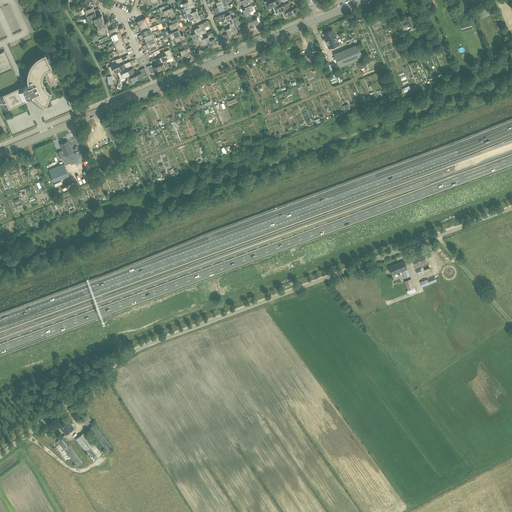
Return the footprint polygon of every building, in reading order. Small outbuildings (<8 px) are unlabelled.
[(267,9),(273,6),(281,2),(280,0),(267,0),(264,2),(267,10),(267,9)] [(281,11),(290,7),(288,3),(285,4),(284,3),(285,3),(284,1),(287,0),(280,0),(281,2),(273,6),(275,13),(274,13),(275,14),(276,14),(276,13),(281,11)] [(182,14),(191,10),(190,8),(187,1),(180,4),(182,9),(180,10),(182,14)] [(221,1),(218,1),(216,2),(218,7),(213,9),(215,14),(225,10),(224,7),(221,1)] [(293,6),(290,7),(281,11),(285,18),(285,17),(299,11),(299,12),(303,10),(300,3),(296,4),(297,7),(294,8),(293,7),(294,7),(293,6)] [(170,14),(171,18),(176,16),(172,7),(170,8),(168,4),(160,8),(162,12),(164,11),(166,16),(170,14)] [(251,5),(242,8),(246,18),(251,16),(249,11),(253,9),(251,5)] [(86,14),(87,16),(100,10),(99,8),(94,10),(93,7),(87,9),(87,8),(83,8),(81,11),(83,15),(86,14)] [(101,13),(100,10),(87,16),(89,21),(94,19),(97,17),(96,15),(101,13)] [(192,12),(191,10),(182,14),(184,19),(188,17),(190,21),(195,19),(192,12)] [(197,10),(194,12),(192,12),(195,19),(196,22),(205,18),(203,13),(199,15),(197,10)] [(228,23),(226,16),(225,14),(215,17),(217,22),(222,20),(224,25),(227,23),(228,23)] [(230,14),(226,16),(228,23),(229,25),(239,21),(237,16),(232,18),(230,14)] [(97,17),(94,19),(96,24),(97,23),(99,28),(98,28),(100,34),(109,30),(113,28),(112,26),(108,28),(107,25),(110,24),(109,20),(105,22),(102,15),(97,17)] [(416,23),(413,15),(404,18),(405,19),(404,20),(405,22),(403,23),(405,27),(416,23)] [(176,16),(171,18),(173,23),(169,25),(171,30),(180,26),(176,16)] [(251,16),(246,18),(250,27),(255,25),(257,29),(263,26),(261,22),(259,23),(257,19),(253,20),(251,16)] [(134,26),(135,28),(148,23),(146,18),(137,21),(138,24),(134,26)] [(202,34),(204,33),(206,32),(204,27),(209,26),(207,21),(198,25),(199,27),(202,34)] [(229,25),(230,27),(233,34),(238,32),(236,28),(241,26),(239,21),(229,25)] [(150,28),(148,23),(135,28),(136,31),(140,29),(141,31),(150,28)] [(111,35),(124,30),(123,27),(118,29),(117,26),(113,28),(109,30),(111,35)] [(202,34),(199,27),(194,29),(196,34),(191,35),(193,40),(203,36),(202,34)] [(230,27),(228,28),(225,29),(227,34),(223,36),(225,40),(234,36),(233,34),(230,27)] [(150,28),(141,31),(142,34),(138,36),(139,38),(152,33),(150,28)] [(172,38),(174,37),(177,36),(176,34),(180,32),(179,29),(169,33),(171,36),(172,38)] [(125,32),(124,30),(111,35),(113,40),(122,37),(120,34),(125,32)] [(326,39),(330,48),(339,44),(335,35),(334,35),(332,30),(324,33),(326,38),(326,39)] [(181,34),(180,32),(176,34),(177,36),(174,37),(176,42),(181,40),(182,44),(187,42),(183,33),(181,34)] [(154,38),(152,33),(139,38),(140,41),(144,39),(146,42),(154,38)] [(203,36),(193,40),(195,45),(200,43),(202,47),(206,45),(204,38),(203,36)] [(204,38),(206,45),(207,48),(217,44),(215,39),(210,41),(208,36),(204,38)] [(123,39),(122,37),(113,40),(115,45),(128,40),(127,37),(123,39)] [(143,48),(156,43),(154,38),(146,42),(147,44),(142,46),(143,48)] [(128,40),(115,45),(117,50),(126,47),(125,44),(129,42),(128,40)] [(191,52),(187,42),(182,44),(185,49),(180,51),(182,56),(191,52)] [(159,48),(156,43),(143,48),(144,51),(149,49),(150,52),(159,48)] [(358,44),(334,54),(340,68),(363,57),(358,44)] [(127,49),(126,47),(117,50),(119,55),(129,51),(132,50),(131,47),(127,49)] [(157,63),(166,59),(172,57),(173,57),(169,50),(161,53),(159,49),(153,52),(155,56),(158,55),(158,56),(159,56),(159,57),(156,59),(157,63)] [(31,95),(32,95),(32,96),(33,97),(34,98),(35,99),(36,100),(37,101),(38,102),(39,103),(40,103),(41,104),(43,105),(44,105),(45,106),(48,99),(47,98),(48,97),(50,91),(49,91),(48,90),(47,90),(47,89),(46,89),(46,88),(45,87),(44,86),(44,85),(45,84),(44,84),(44,83),(43,83),(42,82),(43,82),(42,82),(42,81),(42,80),(42,79),(42,78),(42,77),(42,76),(42,75),(42,74),(43,73),(43,72),(44,72),(44,71),(45,70),(46,70),(47,69),(51,67),(48,62),(47,61),(48,60),(44,53),(41,55),(39,56),(38,57),(37,57),(36,58),(35,59),(34,60),(33,61),(32,62),(31,63),(30,65),(29,66),(29,67),(28,68),(28,70),(27,71),(27,72),(27,74),(27,75),(26,77),(26,78),(26,79),(27,81),(27,82),(27,84),(27,85),(28,86),(27,87),(27,86),(23,88),(23,89),(22,89),(20,86),(19,86),(17,82),(18,81),(4,51),(0,53),(0,103),(3,110),(27,99),(26,97),(27,97),(27,98),(31,96),(31,95)] [(126,68),(124,64),(121,65),(120,64),(121,64),(120,63),(123,61),(121,57),(115,60),(117,64),(108,67),(112,75),(112,74),(117,72),(126,68)] [(166,59),(157,63),(155,64),(155,65),(156,65),(156,66),(153,68),(152,65),(148,67),(150,74),(155,72),(169,66),(169,67),(170,67),(166,59)] [(120,78),(126,76),(135,72),(133,68),(130,70),(129,68),(129,67),(132,65),(130,61),(124,64),(126,68),(117,72),(120,78),(119,79),(119,80),(121,79),(120,78)] [(135,72),(126,76),(129,84),(129,83),(143,77),(144,77),(148,75),(145,68),(141,70),(142,72),(138,74),(138,72),(138,71),(135,72)] [(116,124),(107,128),(112,140),(121,136),(116,124)] [(62,150),(60,151),(62,157),(65,156),(73,152),(70,146),(68,141),(60,144),(62,150)] [(64,163),(48,170),(53,182),(68,176),(64,163)] [(416,269),(428,264),(424,253),(411,258),(416,269)] [(407,269),(404,261),(388,267),(391,275),(407,269)] [(403,271),(405,278),(411,276),(408,269),(403,271)] [(408,291),(415,288),(411,278),(404,281),(408,291)] [(65,435),(74,428),(66,419),(58,425),(65,435)] [(95,424),(88,429),(106,453),(113,448),(95,424)] [(84,432),(75,439),(85,452),(94,445),(84,432)] [(63,436),(57,441),(59,444),(77,467),(83,462),(69,444),(63,436)]
